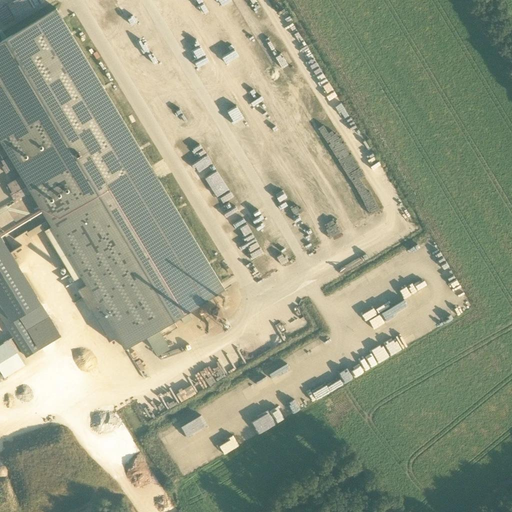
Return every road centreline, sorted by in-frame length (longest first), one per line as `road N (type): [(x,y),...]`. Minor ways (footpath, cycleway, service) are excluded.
road 1 (unknown): [(147,0),(304,271)]
road 2 (unknown): [(240,0),(376,230)]
